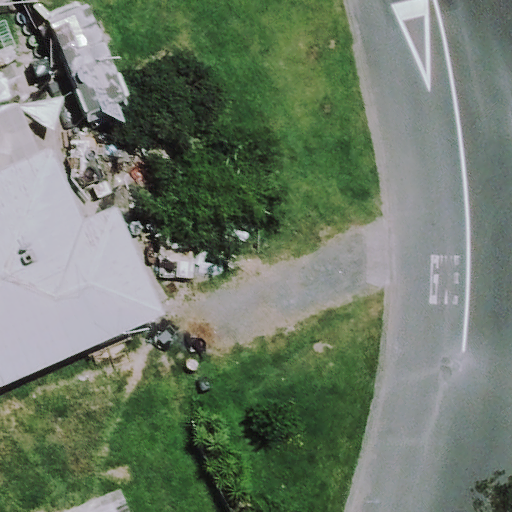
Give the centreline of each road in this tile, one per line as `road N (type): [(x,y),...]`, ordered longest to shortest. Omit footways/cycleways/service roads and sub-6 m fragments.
road 1 (residential): [(429,511),(456,418),(465,330),(463,142)]
road 2 (residential): [(463,142),(434,0)]
